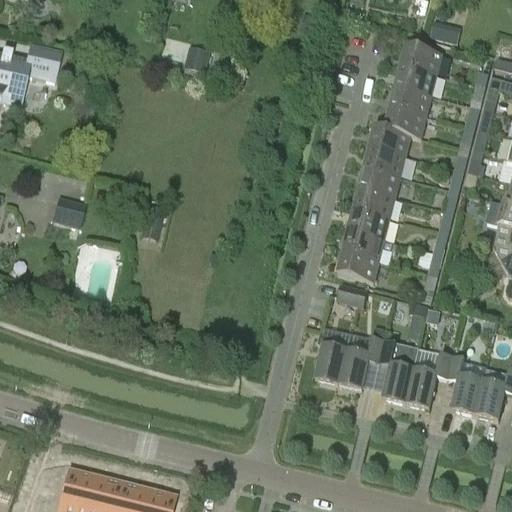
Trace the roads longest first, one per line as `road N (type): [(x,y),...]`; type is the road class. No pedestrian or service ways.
road 1 (residential): [(254,474),(358,34)]
road 2 (residential): [(234,470),(0,399)]
road 3 (residential): [(406,511),(254,474)]
